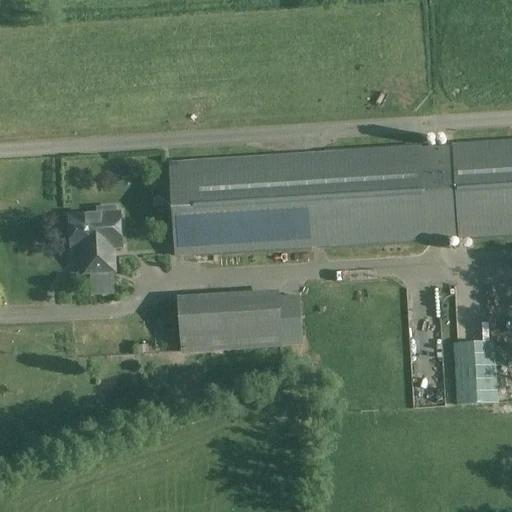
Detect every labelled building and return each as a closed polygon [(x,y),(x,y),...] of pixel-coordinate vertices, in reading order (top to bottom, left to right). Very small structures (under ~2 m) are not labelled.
[(511,142),(169,164),(175,259),(511,237),(511,142)] [(99,215),(70,217),(72,251),(84,250),(85,255),(83,255),(84,274),(114,272),(113,248),(122,248),(120,214),(116,214),(115,209),(98,210),(99,215)] [(267,286),(174,292),(175,311),(139,313),(139,315),(111,317),(113,339),(170,336),(170,352),(270,346),(267,286)] [(411,315),(413,392),(434,391),(433,315),(411,315)] [(490,345),(457,346),(460,404),(494,402),(490,345)]
